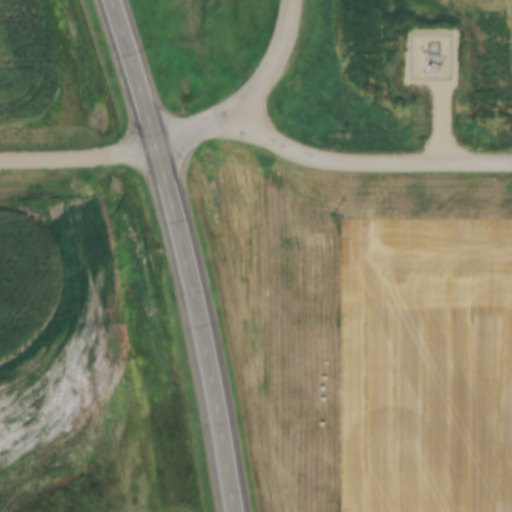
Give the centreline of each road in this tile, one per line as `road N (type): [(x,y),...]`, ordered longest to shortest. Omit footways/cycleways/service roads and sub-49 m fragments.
road 1 (primary): [(155,145),(190,251),(235,511)]
road 2 (residential): [(294,0),(295,32),(280,73),(247,113),(155,145)]
road 3 (residential): [(0,156),(155,145)]
road 4 (primary): [(106,0),(155,145)]
